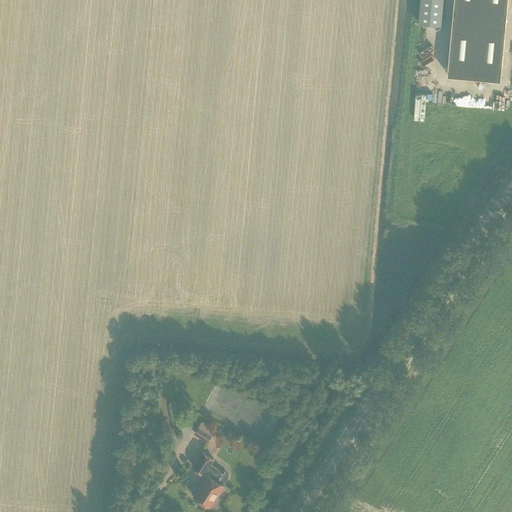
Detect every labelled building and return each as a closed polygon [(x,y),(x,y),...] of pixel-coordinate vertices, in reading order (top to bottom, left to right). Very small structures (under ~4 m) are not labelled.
[(421,0),(419,22),(421,22),(442,24),(443,0),(421,0)] [(455,0),(449,75),(502,80),(508,0),(455,0)] [(419,118),(420,90),(410,90),(409,117),(419,118)] [(196,433),(208,441),(216,428),(204,420),(196,433)] [(189,431),(184,440),(196,446),(201,438),(189,431)] [(195,486),(193,489),(194,493),(196,495),(194,496),(211,507),(225,485),(224,484),(216,479),(217,476),(208,470),(212,463),(215,459),(203,451),(194,466),(205,474),(206,473),(208,475),(201,486),(199,485),(195,486)] [(262,470),(261,477),(272,479),(275,465),(269,464),(268,470),(262,470)]
